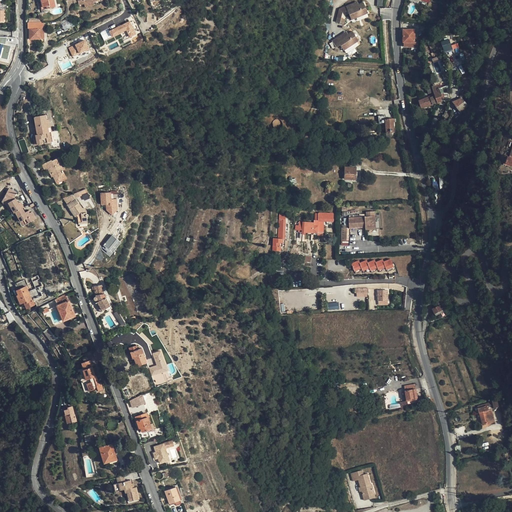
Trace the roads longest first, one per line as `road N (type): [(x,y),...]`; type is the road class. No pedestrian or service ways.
road 1 (residential): [(14,70),(16,150),(64,244),(161,511)]
road 2 (unclassified): [(418,334),(433,231),(399,75),(398,0)]
road 3 (residential): [(418,334),(444,267),(456,297),(469,301),(466,253),(478,251),(496,289),(511,245)]
road 4 (unclassified): [(61,511),(35,479),(54,405),(53,368),(10,308),(0,273)]
road 5 (unclassified): [(452,511),(448,442),(418,334)]
